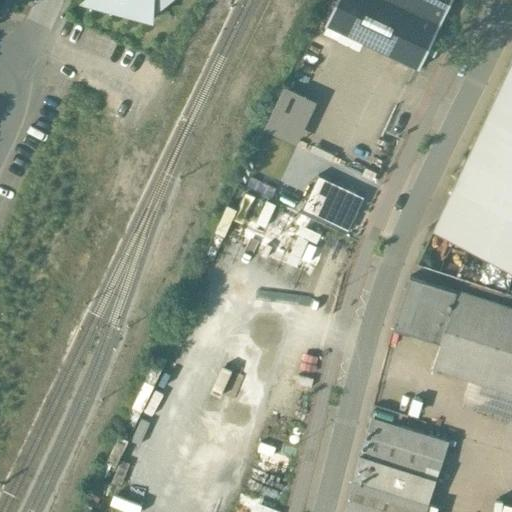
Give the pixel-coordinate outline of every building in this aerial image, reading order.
[(86,0),(83,3),(84,4),(83,5),(90,6),(105,9),(111,10),(125,13),(131,14),(146,17),(154,19),(155,12),(167,0),(86,0)] [(427,0),(337,0),(326,25),(328,26),(328,25),(400,59),(427,0)] [(427,0),(400,59),(400,60),(420,69),(427,53),(435,57),(441,44),(433,40),(452,0),(427,0)] [(105,9),(90,6),(89,12),(104,15),(105,9)] [(125,13),(111,10),(109,16),(124,19),(125,13)] [(146,17),(131,14),(130,20),(144,23),(146,17)] [(511,62),(435,226),(511,266),(511,62)] [(262,127),(296,143),(315,100),(282,84),(262,127)] [(365,197),(318,176),(303,210),(349,231),(365,197)] [(441,343),(458,291),(411,276),(394,328),(441,343)] [(511,306),(458,289),(458,291),(441,343),(433,367),(511,392),(511,306)] [(402,414),(374,407),(359,455),(344,511),(425,511),(449,441),(398,426),(402,414)]
